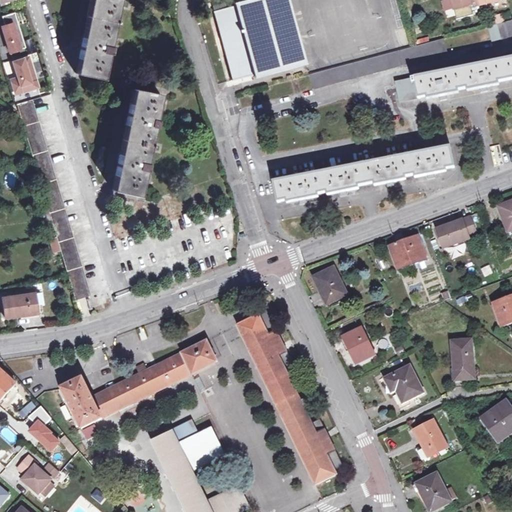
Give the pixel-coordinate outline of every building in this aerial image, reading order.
[(90,0),(76,73),(103,78),(108,54),(110,55),(112,47),(110,46),(114,24),(116,24),(116,22),(115,21),(119,0),(90,0)] [(241,0),(235,2),(236,4),(225,7),(223,2),(213,5),(233,78),(255,73),(255,76),(305,63),(287,0),(241,0)] [(454,7),(451,0),(446,0),(443,1),(446,9),(454,7)] [(501,0),(491,2),(492,9),(502,7),(501,0)] [(14,12),(2,16),(5,25),(2,25),(10,51),(25,47),(14,12)] [(511,19),(488,26),(493,42),(511,35),(511,19)] [(314,90),(448,54),(444,38),(309,74),(314,90)] [(38,86),(28,56),(18,59),(20,66),(15,67),(18,76),(12,78),(16,92),(38,86)] [(437,95),(437,97),(440,97),(441,100),(447,99),(447,95),(452,94),(451,92),(476,87),(476,89),(481,88),(482,91),(488,90),(487,87),(491,86),(491,84),(511,79),(511,59),(396,82),(400,103),(437,95)] [(112,190),(139,195),(145,170),(147,170),(148,163),(146,162),(150,146),(151,146),(152,143),(150,143),(154,127),(156,127),(157,119),(155,119),(160,95),(133,89),(112,190)] [(45,193),(76,299),(90,295),(58,188),(32,99),(18,103),(45,193)] [(279,202),(296,198),(296,201),(300,201),(301,204),(307,203),(307,199),(311,199),(310,196),(335,191),(336,193),(340,193),(340,196),(347,195),(347,191),(351,191),(350,188),(382,182),(383,184),(387,183),(387,187),(394,186),(394,182),(398,181),(397,179),(423,174),(424,176),(427,175),(428,178),(435,177),(434,174),(438,173),(438,171),(454,167),(450,147),(418,153),(275,182),(279,202)] [(511,201),(499,207),(508,232),(511,230),(511,201)] [(47,204),(41,206),(44,215),(42,216),(49,235),(55,233),(47,204)] [(437,231),(444,249),(469,239),(468,237),(477,234),(471,218),(437,231)] [(57,237),(49,239),(54,254),(61,252),(57,237)] [(391,248),(398,270),(426,259),(418,238),(391,248)] [(313,278),(327,306),(348,295),(334,268),(313,278)] [(35,299),(42,298),(41,291),(2,297),(5,317),(38,312),(36,304),(35,299)] [(348,295),(327,306),(329,310),(350,300),(348,295)] [(511,298),(494,305),(501,325),(511,320),(511,298)] [(239,326),(297,445),(317,435),(336,475),(345,470),(321,421),(313,425),(284,366),(292,362),(268,312),(239,326)] [(343,338),(356,365),(374,356),(361,330),(343,338)] [(451,342),(455,381),(475,379),(471,341),(451,342)] [(207,342),(149,370),(142,374),(93,398),(83,378),(63,389),(82,429),(217,362),(207,342)] [(396,350),(399,355),(405,352),(402,346),(396,350)] [(394,364),(396,369),(403,366),(401,361),(394,364)] [(139,368),(142,374),(149,370),(146,364),(139,368)] [(386,379),(401,410),(411,405),(409,400),(422,393),(410,367),(386,379)] [(0,402),(16,385),(0,369),(0,402)] [(482,419),(499,443),(511,433),(511,414),(511,413),(511,410),(506,402),(482,419)] [(42,406),(29,417),(37,424),(31,432),(53,451),(60,442),(51,434),(53,432),(45,426),(52,418),(42,406)] [(453,410),(455,417),(468,413),(465,406),(453,410)] [(187,511),(238,511),(250,506),(240,486),(208,502),(189,464),(221,448),(205,415),(152,441),(187,511)] [(438,449),(446,445),(433,421),(415,431),(425,450),(429,457),(429,458),(440,452),(438,449)] [(81,430),(85,440),(98,433),(94,423),(81,430)] [(316,484),(336,475),(317,435),(297,445),(316,484)] [(429,457),(425,450),(418,453),(422,461),(429,457)] [(41,492),(50,482),(52,480),(36,466),(38,464),(30,457),(20,469),(27,476),(24,481),(39,495),(41,492)] [(45,470),(55,478),(59,473),(50,465),(45,470)] [(417,485),(430,511),(450,501),(437,475),(417,485)] [(50,482),(41,492),(46,496),(54,486),(50,482)] [(131,506),(143,504),(141,492),(129,495),(131,506)]
